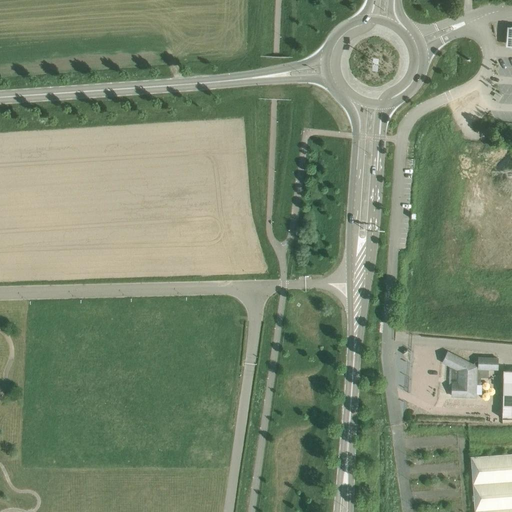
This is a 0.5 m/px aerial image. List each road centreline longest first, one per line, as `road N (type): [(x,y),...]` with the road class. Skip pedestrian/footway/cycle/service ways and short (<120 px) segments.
road 1 (unclassified): [(408,511),(387,348),(401,139),(415,114),(485,79),(488,50),(470,20)]
road 2 (secondary): [(357,163),(337,511)]
road 3 (secondary): [(349,511),(377,164)]
road 4 (unclassified): [(284,285),(255,293),(240,287),(0,294)]
road 5 (tertiary): [(0,97),(249,78)]
